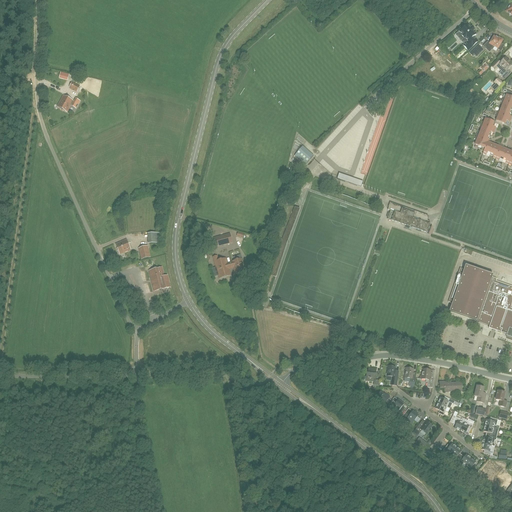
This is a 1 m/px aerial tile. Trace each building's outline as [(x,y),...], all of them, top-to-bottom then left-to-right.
[(461,30),(459,32),(462,35),(461,36),(464,40),(465,39),(468,42),(463,46),(467,51),(478,42),(474,37),(476,35),(473,31),(474,30),(471,28),(468,25),(465,27),(464,26),(460,29),(461,30)] [(503,41),(502,41),(502,39),(500,39),(499,39),(498,39),(494,37),(489,45),(487,43),(483,47),(485,49),(489,53),(494,47),(501,51),(504,46),(501,44),(503,41)] [(473,49),(471,51),(474,55),(476,57),(479,55),(473,49)] [(498,61),(492,67),(495,70),(497,67),(501,72),(504,74),(502,76),(503,76),(505,79),(511,73),(508,70),(511,66),(511,64),(505,58),(500,63),(498,61)] [(421,63),(411,72),(415,76),(410,82),(416,84),(422,77),(421,77),(426,71),(423,69),(425,67),(421,63)] [(485,64),(480,69),(484,73),(489,68),(485,64)] [(461,76),(466,81),(471,76),(478,81),(481,77),(467,67),(465,70),(462,68),(458,73),(461,76)] [(423,86),(428,88),(432,81),(435,75),(432,74),(433,71),(429,68),(426,71),(421,77),(422,77),(426,81),(423,86)] [(432,81),(438,84),(436,91),(441,93),(443,86),(445,79),(444,79),(441,78),(442,74),(436,73),(435,75),(432,81)] [(459,78),(457,75),(453,79),(454,80),(456,87),(461,86),(467,91),(472,86),(466,81),(461,76),(459,78)] [(443,86),(450,88),(453,96),(459,99),(456,87),(454,80),(450,81),(449,77),(444,78),(444,79),(445,79),(443,86)] [(72,82),(69,88),(77,93),(80,87),(72,82)] [(73,102),(63,96),(57,107),(67,113),(73,102)] [(502,102),(511,105),(511,97),(506,96),(505,99),(503,99),(502,102)] [(76,99),(72,107),(76,109),(80,101),(76,99)] [(511,105),(502,102),(501,105),(502,105),(501,109),(511,113),(511,111),(511,105)] [(510,116),(511,113),(501,109),(500,112),(498,112),(497,115),(511,120),(511,117),(510,116)] [(510,123),(511,120),(497,115),(496,118),(497,118),(496,122),(502,124),(506,126),(508,122),(510,123)] [(481,125),(495,131),(496,128),(494,127),(496,123),(485,119),(484,123),(482,122),(481,125)] [(494,134),(495,131),(481,125),(480,129),(481,129),(480,132),(490,136),(492,133),(494,134)] [(489,140),(490,136),(480,132),(479,136),(477,135),(476,138),(487,143),(488,141),(490,142),(490,141),(489,140)] [(483,152),(487,143),(476,138),(475,141),(476,142),(475,145),(482,148),(480,151),(483,152)] [(491,142),(490,142),(488,141),(487,143),(483,152),(483,154),(486,156),(486,154),(490,156),(494,145),(490,144),(491,142)] [(496,160),(501,146),(498,145),(498,147),(494,145),(490,156),(493,157),(493,158),(496,160)] [(503,161),(507,150),(503,149),(504,147),(501,146),(496,160),(499,161),(499,159),(503,161)] [(296,154),(307,164),(313,156),(302,147),(296,154)] [(508,165),(511,155),(511,150),(510,152),(507,150),(503,161),(506,162),(505,164),(508,165)] [(337,179),(357,187),(355,179),(339,173),(338,176),(337,179)] [(409,230),(410,227),(427,233),(430,224),(429,224),(429,221),(427,221),(429,217),(427,217),(428,216),(390,203),(388,208),(388,210),(390,211),(387,219),(407,226),(406,229),(409,230)] [(300,210),(294,208),(282,243),(271,276),(275,279),(276,279),(287,245),(300,210)] [(161,244),(160,234),(148,234),(148,245),(161,244)] [(214,238),(216,247),(232,243),(230,234),(214,238)] [(126,240),(116,245),(117,249),(117,251),(118,251),(120,255),(130,250),(126,240)] [(147,247),(139,249),(141,260),(150,257),(147,247)] [(218,276),(219,279),(230,275),(228,268),(233,267),(235,274),(245,271),(242,259),(234,262),(232,262),(227,264),(225,259),(218,261),(217,256),(213,258),(216,267),(218,276)] [(507,336),(507,338),(511,339),(511,310),(509,310),(511,298),(510,297),(511,296),(511,292),(511,287),(506,285),(505,287),(503,287),(504,284),(496,282),(496,279),(491,278),(492,276),(467,267),(465,266),(465,268),(464,270),(460,269),(448,302),(452,304),(449,312),(454,314),(477,322),(490,326),(489,328),(507,335),(506,336),(507,336)] [(164,276),(162,268),(149,271),(154,291),(170,288),(167,275),(164,276)] [(258,295),(261,284),(256,282),(252,293),(258,295)] [(396,386),(398,375),(399,375),(399,372),(395,371),(395,368),(394,368),(394,367),(393,366),(390,366),(389,367),(388,367),(388,371),(387,371),(386,380),(391,381),(391,384),(391,386),(392,386),(396,386)] [(408,368),(408,369),(406,368),(404,378),(409,379),(409,387),(414,387),(415,379),(412,378),(413,373),(413,369),(411,369),(410,368),(409,368),(408,368)] [(378,388),(378,386),(380,374),(376,373),(376,370),(372,369),(368,369),(368,373),(366,373),(366,377),(365,377),(364,380),(366,380),(365,381),(374,382),(373,387),(368,388),(369,391),(378,388)] [(430,373),(431,371),(424,370),(423,373),(422,373),(421,378),(421,379),(426,380),(425,383),(427,383),(427,388),(432,389),(434,374),(430,373)] [(450,382),(440,383),(440,389),(444,389),(444,392),(453,392),(453,384),(450,384),(450,382)] [(463,385),(462,385),(461,383),(453,383),(453,384),(453,392),(453,395),(459,395),(464,397),(467,386),(463,385)] [(484,404),(486,396),(482,395),(483,390),(484,388),(477,386),(474,397),(478,398),(476,402),(478,402),(484,404)] [(385,409),(388,406),(385,404),(388,400),(390,398),(387,395),(386,396),(380,392),(376,398),(379,401),(378,401),(382,404),(379,408),(384,411),(385,409)] [(505,408),(506,402),(503,401),(505,393),(498,392),(495,400),(500,401),(499,406),(502,407),(505,408)] [(453,405),(454,402),(444,397),(443,400),(440,398),(438,404),(449,409),(452,404),(453,405)] [(385,409),(384,411),(382,414),(387,417),(387,416),(391,419),(396,413),(397,413),(404,404),(398,400),(392,408),(389,405),(388,406),(385,409)] [(448,413),(449,409),(438,404),(435,409),(441,412),(440,414),(441,415),(443,416),(445,411),(448,413)] [(478,416),(484,417),(485,415),(486,410),(477,408),(475,415),(478,416)] [(410,415),(407,412),(406,412),(400,420),(406,424),(408,422),(412,425),(418,416),(413,411),(410,415)] [(456,418),(456,417),(457,416),(458,413),(456,412),(454,416),(453,416),(450,423),(453,424),(456,418)] [(499,418),(507,421),(509,414),(501,412),(499,418)] [(461,428),(464,424),(461,422),(462,420),(456,418),(453,424),(456,426),(454,429),(460,432),(461,428)] [(499,430),(501,421),(494,419),(493,422),(489,421),(486,421),(485,426),(499,430)] [(471,429),(473,425),(474,422),(468,420),(467,421),(465,420),(464,424),(461,428),(460,432),(464,434),(465,434),(468,427),(471,429)] [(415,430),(413,434),(411,436),(415,439),(417,437),(422,431),(426,434),(430,429),(429,429),(432,426),(426,421),(423,425),(422,427),(419,425),(415,430)] [(499,430),(485,426),(483,432),(486,433),(491,434),(490,437),(491,437),(496,438),(499,430)] [(496,439),(496,438),(491,437),(491,440),(485,439),(484,439),(484,440),(483,440),(482,441),(481,444),(494,447),(495,446),(494,444),(494,442),(496,441),(496,439)] [(449,458),(457,448),(452,444),(450,447),(448,445),(443,451),(448,455),(446,457),(449,458)] [(494,448),(494,447),(481,444),(481,447),(481,448),(482,448),(481,450),(484,451),(489,452),(488,455),(489,455),(493,456),(495,448),(494,448)] [(457,462),(459,460),(457,458),(462,452),(457,448),(449,458),(451,460),(452,460),(453,459),(457,462)] [(506,460),(506,454),(507,451),(500,450),(500,453),(499,453),(498,459),(506,460)] [(466,466),(471,459),(466,455),(461,461),(459,460),(457,462),(462,466),(463,464),(466,466)] [(471,459),(466,466),(462,470),(466,472),(468,472),(469,471),(471,473),(474,470),(471,468),(476,462),(471,459)] [(485,468),(483,470),(489,474),(487,477),(489,478),(487,480),(487,481),(497,488),(499,486),(502,481),(492,474),(498,467),(495,464),(494,465),(490,462),(485,468)]
